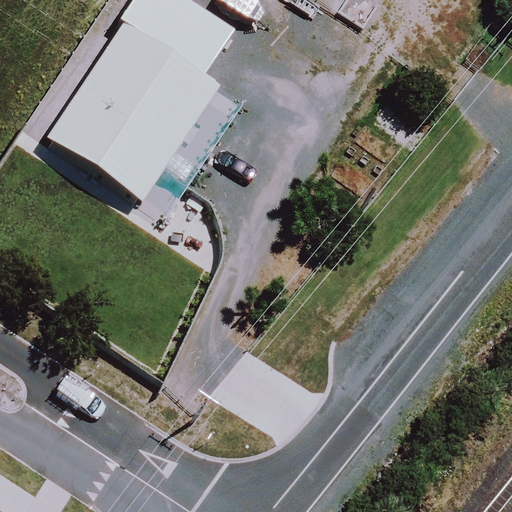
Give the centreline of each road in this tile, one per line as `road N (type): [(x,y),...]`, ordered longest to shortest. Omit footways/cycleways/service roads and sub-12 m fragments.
road 1 (residential): [(260,511),(511,207)]
road 2 (residential): [(186,511),(55,424)]
